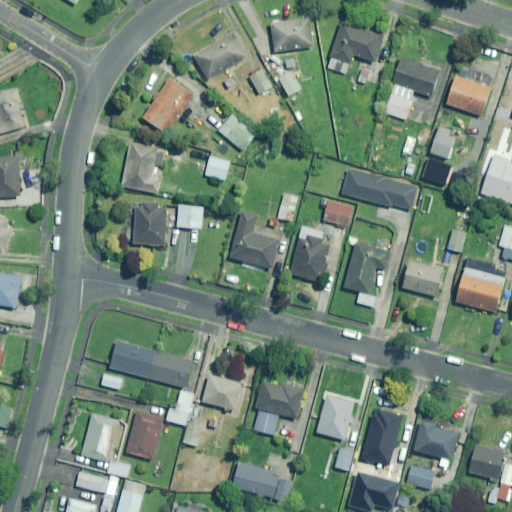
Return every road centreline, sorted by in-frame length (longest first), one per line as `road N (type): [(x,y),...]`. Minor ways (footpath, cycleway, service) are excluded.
road 1 (residential): [(511,388),(67,278)]
road 2 (residential): [(14,511),(67,278)]
road 3 (residential): [(67,278),(72,170),(101,72)]
